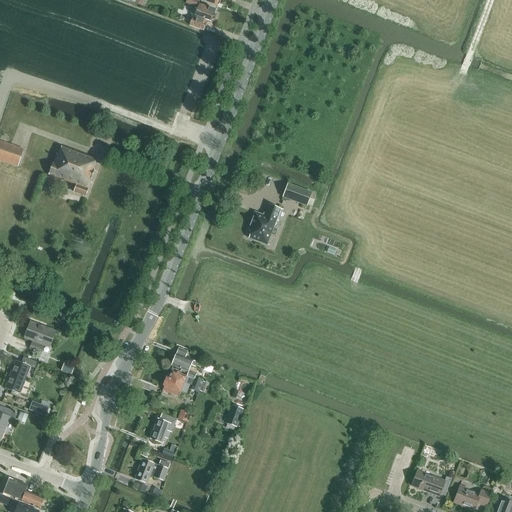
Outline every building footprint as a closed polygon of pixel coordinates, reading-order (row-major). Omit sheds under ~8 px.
[(211,22),(215,10),(198,4),(199,1),(197,0),(187,0),(186,4),(197,8),(193,21),(191,20),(189,26),(202,31),(205,25),(204,25),(206,20),(211,22)] [(0,141),(0,160),(19,166),(24,149),(0,141)] [(50,175),(77,185),(74,192),(85,197),(99,161),(62,147),(58,155),(50,175)] [(283,197),(307,206),(312,193),(287,184),(283,197)] [(255,212),(248,230),(251,232),(249,238),(267,245),(276,221),(281,209),(269,205),(264,216),(255,212)] [(31,322),(25,338),(33,341),(30,349),(41,354),(44,346),(50,348),(56,332),(31,322)] [(188,372),(187,376),(194,379),(195,377),(196,374),(189,371),(191,365),(195,367),(197,362),(185,357),(188,351),(179,348),(177,354),(176,354),(172,366),(188,372)] [(7,382),(5,388),(19,394),(21,387),(29,366),(34,368),(36,363),(23,358),(21,363),(15,361),(7,382)] [(75,366),(64,363),(62,371),(72,374),(75,366)] [(187,376),(172,370),(168,378),(167,378),(164,386),(163,389),(178,396),(180,393),(181,393),(185,382),(192,386),(191,389),(199,392),(199,391),(202,392),(206,383),(203,381),(203,380),(195,377),(194,379),(187,376)] [(48,408),(33,402),(29,410),(45,416),(48,408)] [(244,410),(233,406),(226,423),(237,428),(244,410)] [(0,407),(0,440),(9,418),(14,420),(17,413),(0,407)] [(28,413),(20,410),(16,421),(24,424),(28,413)] [(187,422),(190,413),(181,410),(178,419),(187,422)] [(158,419),(150,439),(162,443),(165,435),(169,437),(175,421),(166,417),(165,421),(158,419)] [(176,451),(165,446),(161,455),(173,459),(176,451)] [(150,476),(156,478),(155,479),(164,482),(170,465),(161,461),(159,465),(143,459),(135,479),(147,484),(150,476)] [(434,478),(418,471),(412,487),(439,497),(444,485),(449,487),(452,479),(446,477),(445,481),(435,477),(434,478)] [(0,485),(0,493),(6,496),(39,509),(43,499),(25,491),(27,486),(4,476),(0,485)] [(145,493),(147,487),(138,483),(136,489),(145,493)] [(491,494),(482,491),(480,496),(469,491),(469,490),(460,486),(454,503),(467,508),(467,509),(474,511),(477,503),(486,507),(491,494)] [(511,511),(511,502),(501,499),(496,511),(511,511)]
